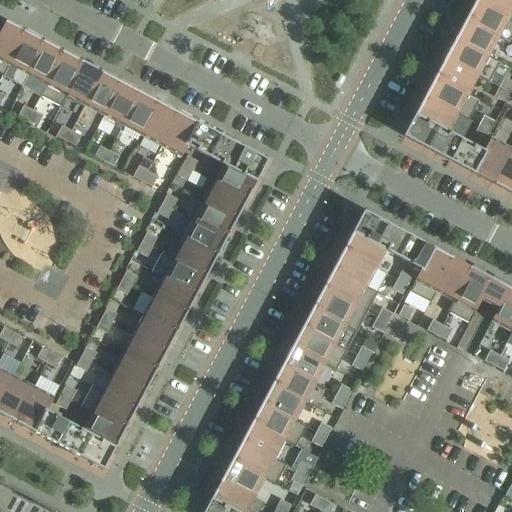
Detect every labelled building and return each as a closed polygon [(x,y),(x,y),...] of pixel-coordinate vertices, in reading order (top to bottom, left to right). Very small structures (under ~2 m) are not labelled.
[(511,0),(475,0),(475,1),(509,19),(511,12),(511,0)] [(465,21),(499,38),(509,19),(475,1),(465,21)] [(6,21),(0,33),(0,74),(3,76),(26,32),(6,21)] [(455,40),(488,58),(489,57),(499,38),(465,21),(455,40)] [(26,32),(3,76),(22,87),(28,76),(45,42),(26,32)] [(499,62),(489,57),(488,58),(455,40),(445,59),(478,77),(489,83),(499,62)] [(28,76),(46,86),(47,86),(65,52),(45,42),(28,76)] [(61,107),(66,96),(84,62),(65,52),(47,86),(46,86),(40,96),(61,107)] [(469,95),(478,77),(445,59),(434,78),(468,96),(469,95)] [(84,62),(66,96),(85,106),(103,73),(84,62)] [(103,73),(85,106),(104,116),(122,83),(103,73)] [(479,100),(469,95),(468,96),(434,78),(424,97),(458,115),(468,121),(479,100)] [(511,88),(511,82),(504,78),(499,88),(509,93),(511,88)] [(122,83),(104,116),(123,127),(141,93),(122,83)] [(494,97),(504,103),(509,93),(499,88),(494,97)] [(141,93),(123,127),(142,137),(160,103),(141,93)] [(449,132),(458,115),(424,97),(414,116),(438,129),(448,134),(449,132)] [(160,103),(142,137),(161,147),(179,113),(160,103)] [(24,106),(18,116),(28,122),(33,111),(24,106)] [(38,127),(43,116),(33,111),(28,122),(38,127)] [(182,158),(188,146),(186,146),(198,123),(179,113),(161,147),(182,158)] [(427,150),(438,129),(414,116),(403,137),(427,150)] [(494,121),(484,116),(478,126),(489,131),(494,121)] [(198,123),(186,146),(188,146),(210,158),(221,136),(198,123)] [(62,126),(56,137),(66,142),(72,131),(62,126)] [(473,135),(484,141),(489,131),(478,126),(473,135)] [(450,162),(462,139),(449,132),(448,134),(438,129),(427,150),(450,162)] [(76,147),(81,136),(72,131),(66,142),(76,147)] [(221,136),(210,158),(223,165),(224,164),(233,169),(244,148),(221,136)] [(491,138),(484,151),(485,152),(473,174),(493,184),(511,149),(491,138)] [(473,174),(485,152),(484,151),(462,139),(450,162),(473,174)] [(100,146),(94,157),(104,162),(110,151),(100,146)] [(244,148),(233,169),(257,181),(268,160),(244,148)] [(511,194),(511,193),(511,148),(511,149),(493,184),(511,194)] [(114,167),(120,156),(110,151),(104,162),(114,167)] [(182,166),(193,172),(198,162),(188,156),(182,166)] [(213,183),(247,201),(257,181),(233,169),(224,164),(223,165),(213,183)] [(138,166),(132,177),(142,183),(148,172),(138,166)] [(193,172),(182,166),(177,176),(188,182),(193,172)] [(152,188),(158,177),(148,172),(142,183),(152,188)] [(247,201),(213,183),(203,202),(237,220),(247,201)] [(178,200),(167,194),(162,204),(173,210),(178,200)] [(237,220),(203,202),(193,221),(227,239),(237,220)] [(156,214),(167,220),(173,210),(162,204),(156,214)] [(377,245),(388,224),(364,211),(353,232),(377,245)] [(227,239),(193,221),(183,240),(217,258),(227,239)] [(388,224),(377,245),(386,250),(386,251),(399,258),(411,236),(388,224)] [(376,269),(386,251),(386,250),(377,245),(353,232),(343,251),(376,269)] [(158,238),(147,233),(141,243),(152,248),(158,238)] [(411,236),(399,258),(421,270),(422,271),(434,248),(411,236)] [(173,258),(163,253),(162,254),(206,277),(217,258),(183,240),(173,258)] [(136,252),(147,258),(152,248),(141,243),(136,252)] [(410,292),(430,303),(436,292),(435,292),(453,258),(434,248),(422,271),(421,270),(415,281),(410,292)] [(332,270),(366,288),(366,287),(376,269),(343,251),(332,270)] [(206,277),(162,254),(152,273),(196,296),(206,277)] [(435,292),(436,292),(454,302),(472,269),(453,258),(435,292)] [(454,302),(448,312),(469,324),(481,301),(489,305),(498,310),(509,288),(500,283),(493,279),(472,269),(454,302)] [(377,293),(366,287),(366,288),(332,270),(322,289),(367,313),(377,293)] [(413,276),(402,270),(397,280),(407,286),(413,276)] [(137,277),(126,271),(121,281),(132,287),(137,277)] [(152,273),(162,279),(153,297),(186,315),(196,296),(152,273)] [(392,290),(402,295),(407,286),(397,280),(392,290)] [(116,290),(127,296),(132,287),(121,281),(116,290)] [(498,310),(491,322),(511,333),(511,332),(511,289),(509,288),(498,310)] [(346,327),(356,333),(367,313),(322,289),(312,309),(346,327)] [(186,315),(153,297),(142,316),(176,334),(186,315)] [(408,321),(414,310),(404,305),(398,316),(408,321)] [(392,314),(382,308),(377,318),(387,324),(392,314)] [(117,315),(106,309),(101,319),(112,325),(117,315)] [(336,345),(346,327),(312,309),(302,328),(336,346),(336,345)] [(176,334),(142,316),(132,336),(166,353),(176,334)] [(371,328),(382,333),(387,324),(377,318),(371,328)] [(96,329),(107,334),(112,325),(101,319),(96,329)] [(432,320),(427,331),(436,336),(442,326),(432,320)] [(446,341),(452,331),(442,326),(436,336),(446,341)] [(4,327),(0,334),(0,339),(8,343),(14,332),(4,327)] [(325,365),(336,371),(347,350),(336,345),(336,346),(302,328),(292,347),(325,365)] [(18,349),(23,338),(14,332),(8,343),(18,349)] [(166,353),(132,336),(122,355),(156,372),(166,353)] [(97,353),(86,347),(81,357),(92,363),(97,353)] [(282,366),(315,384),(325,365),(292,347),(282,366)] [(372,352),(362,347),(356,356),(367,362),(372,352)] [(42,348),(36,359),(46,364),(52,353),(42,348)] [(490,351),(484,361),(494,367),(500,356),(490,351)] [(56,369),(62,358),(52,353),(46,364),(56,369)] [(156,372),(122,355),(112,374),(146,392),(156,372)] [(351,366),(362,372),(367,362),(356,356),(351,366)] [(503,372),(509,361),(500,356),(494,367),(503,372)] [(76,367),(86,373),(92,363),(81,357),(76,367)] [(272,385),(305,403),(315,384),(282,366),(272,385)] [(0,404),(15,377),(0,369),(0,404)] [(146,392),(112,374),(102,392),(102,393),(135,411),(146,392)] [(0,414),(15,422),(34,387),(15,377),(0,404),(0,414)] [(76,391),(65,385),(60,395),(71,401),(76,391)] [(261,404),(295,422),(296,421),(305,403),(272,385),(261,404)] [(352,390),(341,385),(336,395),(347,400),(352,390)] [(81,407),(91,413),(92,412),(125,430),(135,411),(102,393),(102,392),(92,386),(81,407)] [(47,411),(54,398),(34,387),(15,422),(34,433),(46,410),(47,411)] [(55,405),(66,411),(71,401),(60,395),(55,405)] [(331,404),(342,410),(347,400),(336,395),(331,404)] [(295,447),(306,427),(296,421),(295,422),(261,404),(251,423),(285,441),(285,442),(295,447)] [(57,445),(69,423),(47,411),(46,410),(34,433),(57,445)] [(91,413),(82,430),(82,431),(91,436),(115,449),(125,430),(92,412),(91,413)] [(80,457),(91,436),(82,431),(82,430),(69,423),(57,445),(80,457)] [(275,460),(275,459),(285,442),(285,441),(251,423),(241,442),(275,460)] [(332,429),(321,423),(316,433),(326,439),(332,429)] [(311,442),(321,448),(326,439),(316,433),(311,442)] [(91,436),(80,457),(104,470),(115,449),(91,436)] [(275,486),(286,465),(275,459),(275,460),(241,442),(231,462),(265,479),(264,480),(275,486)] [(305,453),(301,461),(311,467),(312,468),(317,459),(305,453)] [(311,467),(301,461),(295,471),(306,477),(311,467)] [(221,481),(255,498),(264,480),(265,479),(231,462),(221,481)] [(290,481),(301,486),(306,477),(295,471),(290,481)] [(247,511),(255,498),(221,481),(211,500),(233,511),(247,511)] [(0,511),(3,511),(14,492),(0,484),(0,511)] [(15,492),(14,492),(3,511),(27,511),(33,503),(32,502),(31,503),(14,494),(15,492)] [(315,495),(309,506),(319,511),(325,500),(315,495)] [(233,511),(211,500),(204,511),(233,511)] [(287,511),(291,505),(280,500),(275,509),(280,511),(287,511)] [(321,511),(330,511),(334,505),(325,500),(319,511),(321,511)] [(50,511),(33,503),(27,511),(51,511),(50,511)]
